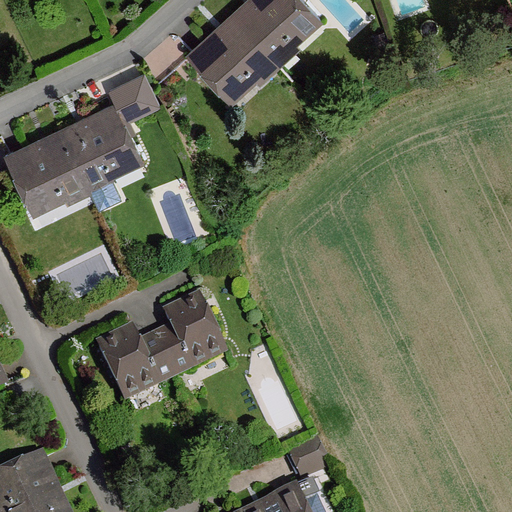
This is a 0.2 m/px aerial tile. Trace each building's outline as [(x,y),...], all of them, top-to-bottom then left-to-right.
[(306,0),(245,0),(187,52),(232,102),(325,20),(306,0)] [(117,100),(6,152),(34,214),(146,163),(127,120),(162,104),(147,71),(111,88),(117,100)] [(136,327),(101,344),(129,404),(230,357),(201,295),(167,312),(174,328),(143,342),(136,327)] [(0,366),(0,389),(8,386),(0,366)] [(291,450),(304,475),(331,460),(318,436),(291,450)] [(72,511),(44,452),(0,472),(0,511),(72,511)] [(308,511),(296,487),(240,511),(308,511)]
